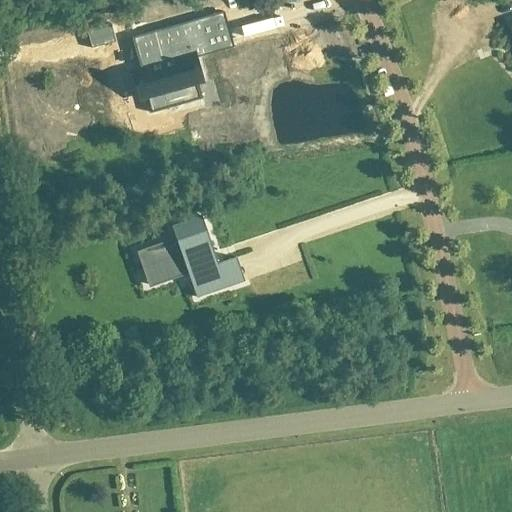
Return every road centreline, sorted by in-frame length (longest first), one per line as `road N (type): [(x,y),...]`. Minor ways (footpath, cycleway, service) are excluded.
road 1 (unclassified): [(33,460),(469,405)]
road 2 (residential): [(469,405),(408,135),(358,0)]
road 3 (residential): [(33,460),(0,212)]
